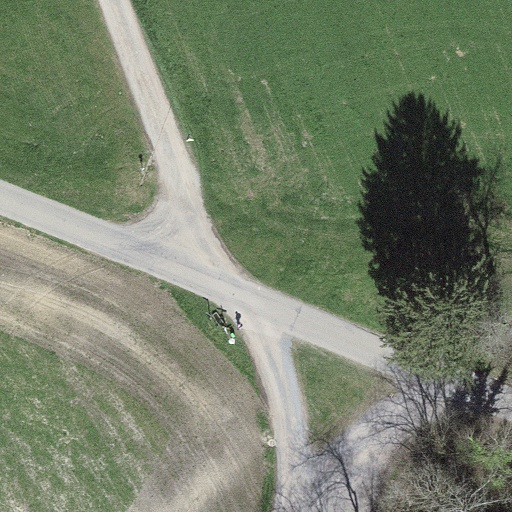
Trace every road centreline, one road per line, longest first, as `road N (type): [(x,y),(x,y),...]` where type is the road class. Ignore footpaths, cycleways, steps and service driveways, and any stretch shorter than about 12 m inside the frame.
road 1 (unclassified): [(511,407),(258,323),(0,211)]
road 2 (track): [(118,0),(193,219),(258,323),(293,444),(299,511)]
